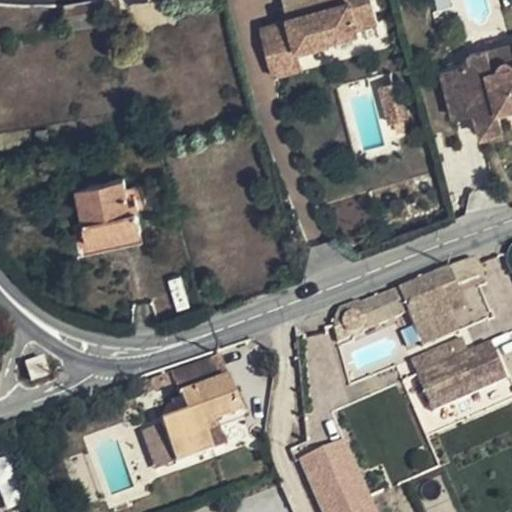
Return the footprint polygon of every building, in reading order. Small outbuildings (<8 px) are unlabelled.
[(119,0),(106,0),(64,7),(67,29),(123,19),(119,0)] [(282,0),(287,20),(259,28),(268,62),(293,56),(291,50),(358,32),(357,29),(378,24),(371,0),(282,0)] [(0,41),(0,48),(120,28),(119,22),(0,41)] [(291,50),(293,56),(329,46),(327,40),(291,50)] [(471,62),(462,64),(475,112),(478,124),(500,118),(498,109),(497,104),(511,99),(511,43),(469,55),(471,62)] [(299,54),(268,62),(272,77),(302,68),(299,54)] [(462,64),(441,70),(455,118),(475,112),(462,64)] [(393,82),(379,85),(387,113),(400,110),(393,82)] [(511,99),(497,104),(498,109),(511,105),(511,99)] [(400,110),(387,113),(389,123),(394,122),(396,132),(405,130),(400,110)] [(500,118),(478,124),(481,136),(504,130),(500,118)] [(77,191),(88,242),(141,231),(136,210),(130,210),(124,181),(77,191)] [(129,203),(130,210),(136,210),(138,209),(136,201),(129,203)] [(466,266),(445,275),(452,291),(472,281),(466,266)] [(403,311),(452,291),(445,275),(396,296),(403,311)] [(356,318),(336,326),(335,359),(411,325),(426,358),(452,346),(443,326),(459,318),(447,293),(403,311),(399,303),(357,322),(356,318)] [(405,376),(410,388),(461,365),(456,353),(405,376)] [(499,392),(483,355),(410,388),(426,424),(499,392)] [(239,418),(218,361),(169,379),(185,420),(191,437),(204,433),(239,418)] [(47,383),(38,362),(17,371),(25,391),(47,383)] [(160,381),(138,390),(141,398),(147,395),(164,388),(160,381)] [(177,474),(215,458),(210,446),(204,433),(191,437),(185,420),(158,433),(177,474)] [(376,511),(344,440),(299,461),(321,511),(376,511)]
